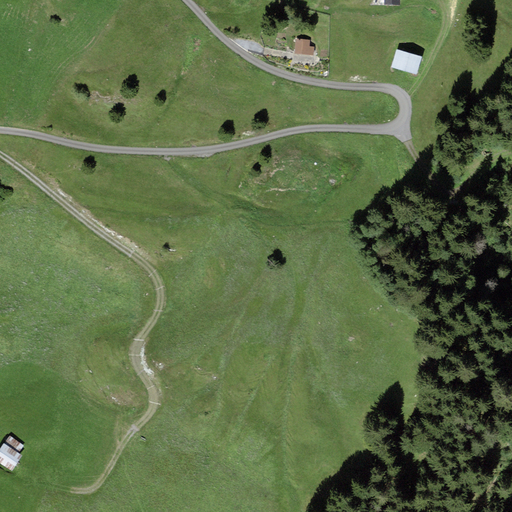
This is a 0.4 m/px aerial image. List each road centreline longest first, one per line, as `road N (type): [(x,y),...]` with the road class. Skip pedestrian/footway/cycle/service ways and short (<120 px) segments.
road 1 (unclassified): [(0,129),(154,152),(400,123),(405,105),(398,92),(289,76),(247,56),(187,0)]
road 2 (track): [(0,157),(133,256),(160,288),(160,305),(133,351),(152,407),(102,479),(71,489)]
